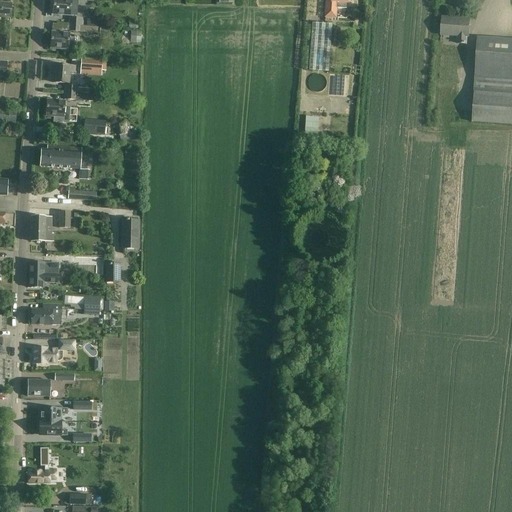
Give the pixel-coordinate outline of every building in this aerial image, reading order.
[(72,0),(68,0),(53,0),(53,15),(71,16),(72,0)] [(326,0),(326,5),(325,17),(335,18),(336,8),(343,9),(347,6),(347,3),(347,0),(326,0)] [(0,17),(10,18),(11,5),(0,4),(0,17)] [(442,18),(442,28),(441,35),(457,36),(457,44),(466,44),(466,37),(468,37),(469,20),(455,19),(454,20),(444,19),(444,18),(442,18)] [(328,73),(331,24),(312,23),(309,72),(328,73)] [(127,30),(126,43),(141,43),(141,31),(127,30)] [(69,34),(61,34),(51,33),(50,49),(74,50),(75,39),(68,38),(69,34)] [(511,40),(478,38),(475,78),(474,93),(472,123),(511,125),(511,40)] [(102,62),(81,60),(80,70),(101,72),(102,62)] [(53,83),(63,84),(69,84),(70,71),(75,71),(75,67),(54,65),(53,83)] [(83,93),(65,92),(64,99),(77,100),(82,100),(83,93)] [(47,101),(46,117),(54,117),(54,122),(68,123),(69,108),(64,108),(64,102),(47,101)] [(0,121),(4,122),(14,123),(15,113),(0,111),(0,121)] [(304,128),(305,129),(305,133),(317,134),(318,116),(305,115),(304,128)] [(124,118),(115,121),(120,136),(128,134),(124,118)] [(84,120),(83,134),(105,136),(106,122),(84,120)] [(40,167),(50,168),(80,170),(82,149),(50,147),(50,151),(41,150),(40,167)] [(80,170),(79,180),(87,180),(88,170),(80,170)] [(68,199),(78,200),(91,201),(92,193),(69,191),(68,199)] [(58,213),(58,229),(70,229),(70,213),(58,213)] [(51,234),(51,227),(51,218),(31,217),(31,242),(53,242),(53,235),(51,234)] [(138,250),(138,222),(128,221),(126,221),(122,221),(122,249),(138,250)] [(29,274),(57,275),(57,268),(55,264),(47,264),(47,265),(44,265),(44,264),(30,263),(29,274)] [(120,283),(120,264),(105,264),(106,284),(120,283)] [(58,275),(57,275),(29,274),(29,288),(44,288),(44,283),(58,284),(58,275)] [(64,296),(64,300),(84,302),(84,308),(83,315),(99,316),(99,311),(102,311),(104,301),(100,301),(100,298),(85,297),(85,298),(64,296)] [(104,302),(104,312),(114,312),(114,302),(104,302)] [(31,325),(41,326),(61,326),(61,305),(43,305),(43,310),(31,310),(31,325)] [(47,349),(33,348),(33,365),(47,365),(47,364),(57,364),(57,362),(59,362),(61,360),(62,359),(62,350),(74,350),(74,342),(59,342),(59,350),(47,350),(47,349)] [(27,397),(37,397),(49,397),(49,381),(37,381),(27,381),(27,397)] [(41,409),(40,422),(60,422),(60,415),(67,415),(67,409),(60,409),(60,410),(41,409)] [(60,422),(40,422),(39,422),(39,435),(59,436),(67,436),(67,431),(60,431),(60,422)] [(48,449),(40,449),(40,467),(44,467),(44,470),(48,470),(48,449)] [(28,484),(38,484),(50,484),(50,480),(56,480),(56,472),(33,471),(33,474),(28,474),(28,484)] [(69,505),(86,505),(86,504),(92,505),(92,496),(86,495),(69,495),(69,505)]
